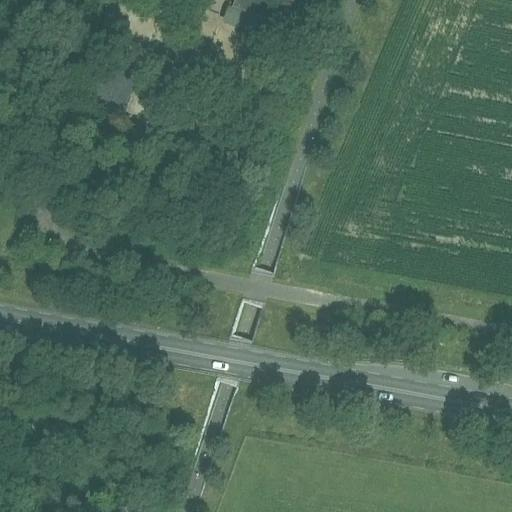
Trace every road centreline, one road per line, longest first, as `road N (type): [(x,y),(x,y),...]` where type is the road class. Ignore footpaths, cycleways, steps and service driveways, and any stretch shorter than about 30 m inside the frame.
road 1 (primary): [(511,412),(0,319)]
road 2 (residential): [(200,276),(81,252),(45,222),(40,190),(69,0)]
road 3 (unclassified): [(511,333),(200,276)]
